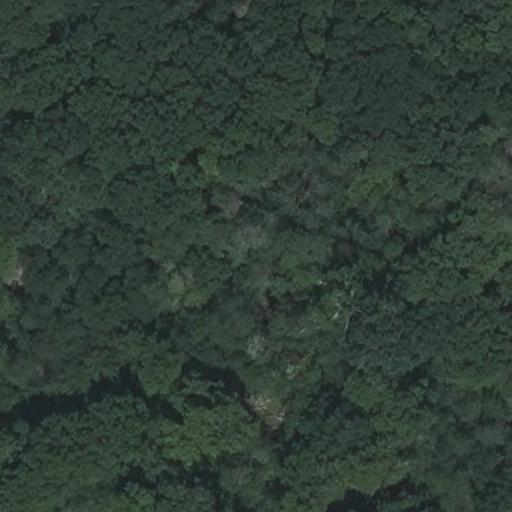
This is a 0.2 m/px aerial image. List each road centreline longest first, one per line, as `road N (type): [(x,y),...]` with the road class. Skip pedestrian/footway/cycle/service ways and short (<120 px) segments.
road 1 (unknown): [(511,266),(326,314),(164,332),(0,289)]
road 2 (unknown): [(174,0),(0,339)]
